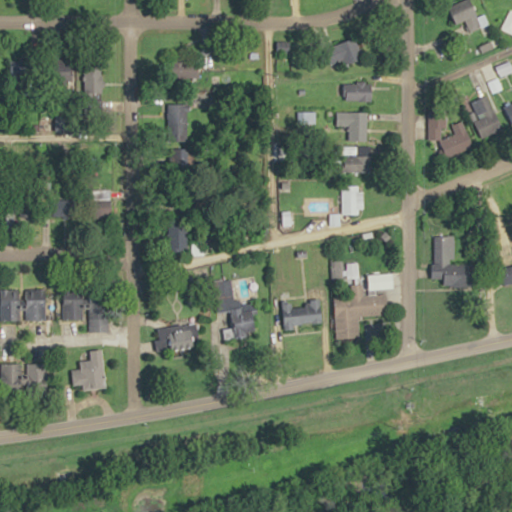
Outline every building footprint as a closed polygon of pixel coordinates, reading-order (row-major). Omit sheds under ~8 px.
[(461,32),(485,28),(481,6),(457,10),(461,32)] [(346,65),(366,56),(357,37),(337,46),(346,65)] [(37,84),(34,59),(13,61),(15,86),(37,84)] [(181,78),(200,78),(200,61),(181,61),(181,78)] [(104,97),(104,62),(85,62),(85,97),(104,97)] [(373,82),(343,82),(343,100),(373,100),(373,82)] [(483,136),(502,129),(489,95),(472,102),(478,118),(477,118),(483,136)] [(169,141),(189,141),(189,103),(169,103),(169,141)] [(350,125),(350,141),(369,141),(369,112),(337,112),(337,125),(350,125)] [(430,139),(446,139),(446,153),(470,152),(470,123),(455,123),(455,136),(447,136),(447,113),(430,113),(430,139)] [(343,155),(343,171),(373,171),(373,155),(343,155)] [(343,214),(364,214),(364,185),(343,185),(343,214)] [(189,224),(171,224),(171,250),(189,250),(189,224)] [(434,236),(435,279),(445,279),(445,284),(470,284),(470,262),(455,262),(455,236),(434,236)] [(220,282),(222,309),(237,308),(234,280),(220,282)] [(335,297),(337,339),(361,338),(360,316),(389,315),(388,293),(365,294),(364,283),(351,284),(352,296),(335,297)] [(84,319),(84,288),(65,288),(65,319),(84,319)] [(21,321),(21,289),(0,289),(0,321),(21,321)] [(28,289),(28,319),(50,319),(50,289),(28,289)] [(88,331),(108,331),(108,298),(88,298),(88,331)] [(324,324),(321,300),(294,303),(294,302),(281,303),(284,328),(324,324)] [(158,328),(160,339),(155,340),(158,352),(202,343),(197,320),(158,328)] [(105,350),(90,350),(90,360),(80,361),(80,369),(72,370),(73,386),(83,385),(83,389),(107,388),(105,350)] [(22,363),(2,363),(2,393),(22,393),(22,363)] [(30,366),(30,394),(49,394),(49,366),(30,366)]
